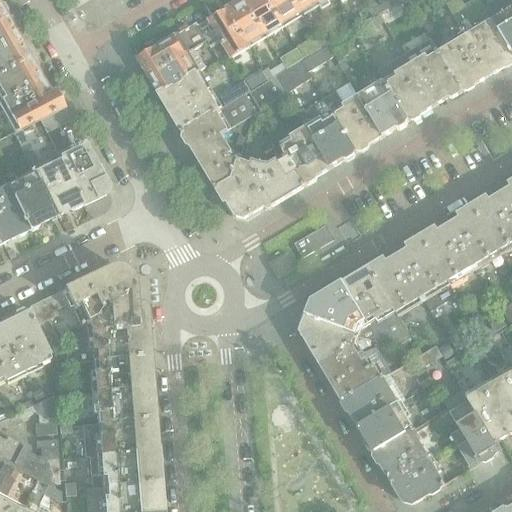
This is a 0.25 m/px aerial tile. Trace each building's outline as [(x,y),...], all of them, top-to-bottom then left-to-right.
[(284,28),(274,11),(272,12),(266,3),(267,0),(266,0),(245,0),(244,1),(250,10),(249,13),(254,23),(257,21),(267,38),(284,28)] [(301,17),(291,1),(289,2),(287,0),(266,0),(267,0),(266,3),(272,12),(274,11),(284,28),(301,17)] [(319,7),(314,0),(287,0),(289,2),(291,1),(301,17),(319,7)] [(330,0),(314,0),(319,7),(321,11),(331,5),(328,1),(330,0)] [(400,0),(385,0),(391,9),(402,3),(400,0)] [(511,63),(511,54),(484,8),(483,9),(478,0),(474,0),(464,6),(460,0),(442,0),(466,39),(439,55),(463,94),(511,63)] [(511,0),(497,0),(484,8),(511,54),(511,0)] [(267,38),(257,21),(254,23),(249,13),(250,10),(244,1),(243,2),(240,1),(234,4),(234,7),(226,11),(232,21),(231,24),(237,34),(239,32),(248,49),(267,38)] [(381,7),(370,13),(374,19),(379,16),(380,16),(385,13),(381,7)] [(248,49),(239,32),(237,34),(231,24),(232,21),(226,11),(225,12),(222,11),(217,15),(216,17),(198,28),(196,25),(188,29),(199,47),(206,43),(210,50),(211,49),(218,61),(225,57),(223,54),(226,52),(231,59),(248,49)] [(30,54),(26,48),(22,47),(12,29),(14,26),(10,19),(6,19),(5,17),(0,20),(0,74),(29,59),(28,58),(30,54)] [(184,56),(188,54),(200,72),(205,69),(194,50),(199,47),(188,29),(137,60),(149,79),(157,73),(161,74),(167,69),(168,66),(184,56)] [(332,43),(327,35),(317,41),(322,49),(332,43)] [(321,50),(314,38),(297,49),(304,60),(321,50)] [(463,94),(439,55),(429,61),(427,58),(411,67),(407,61),(415,56),(407,42),(398,47),(404,56),(378,72),(387,87),(409,123),(411,122),(414,123),(420,119),(421,116),(435,107),(449,99),(450,101),(463,94)] [(179,84),(195,74),(184,56),(168,66),(167,69),(161,74),(157,73),(149,79),(159,97),(168,91),(172,92),(178,87),(179,84)] [(355,80),(341,57),(335,60),(349,83),(355,92),(359,89),(353,81),(355,80)] [(61,110),(52,94),(49,96),(35,71),(37,68),(33,61),(30,61),(29,59),(0,74),(0,98),(6,110),(3,112),(15,134),(19,131),(61,110)] [(311,80),(300,63),(275,79),(285,96),(311,80)] [(273,80),(268,70),(262,73),(268,83),(273,80)] [(218,112),(195,74),(179,84),(178,87),(172,92),(168,91),(159,97),(182,134),(218,112)] [(285,96),(275,79),(273,80),(268,83),(250,94),(260,111),(285,96)] [(406,128),(407,124),(409,123),(387,87),(376,93),(374,90),(344,108),(335,93),(323,101),(356,155),(358,154),(362,154),(368,151),(369,147),(396,131),(400,131),(406,128)] [(238,99),(233,91),(223,97),(228,105),(238,99)] [(226,132),(242,123),(242,124),(257,114),(245,96),(218,112),(182,134),(216,191),(230,183),(239,160),(234,158),(221,136),(227,133),(226,132)] [(354,159),(355,156),(356,155),(323,101),(297,117),(305,131),(291,140),(293,144),(283,150),(305,188),(315,182),(316,179),(344,162),(347,163),(354,159)] [(45,133),(67,122),(61,110),(19,131),(20,133),(40,124),(45,133)] [(106,190),(72,130),(67,122),(45,133),(46,135),(51,144),(57,155),(83,207),(104,197),(106,190)] [(242,148),(245,139),(240,137),(236,145),(242,148)] [(31,149),(26,139),(18,143),(22,154),(31,149)] [(83,207),(57,155),(51,144),(38,151),(47,168),(34,175),(7,188),(27,232),(28,231),(31,233),(37,230),(38,227),(55,218),(70,211),(73,212),(83,207)] [(265,212),(305,188),(283,150),(260,163),(260,167),(239,160),(230,183),(216,191),(225,206),(225,205),(234,219),(236,218),(236,219),(237,219),(238,220),(242,222),(244,221),(245,221),(246,223),(260,214),(259,213),(260,212),(263,210),(265,212)] [(38,164),(31,151),(23,155),(24,157),(29,167),(29,168),(38,164)] [(24,157),(17,160),(22,170),(29,167),(24,157)] [(499,254),(511,246),(511,185),(511,186),(511,187),(511,190),(488,205),(486,201),(473,209),(499,254)] [(27,232),(7,188),(0,191),(0,244),(15,238),(18,239),(24,236),(25,233),(27,232)] [(447,285),(499,254),(473,209),(459,217),(462,221),(437,236),(434,232),(421,240),(447,285)] [(302,260),(334,241),(326,227),(294,246),(302,260)] [(395,316),(447,285),(421,240),(408,248),(410,252),(385,267),(383,263),(369,271),(395,316)] [(278,276),(279,278),(294,268),(287,256),(272,266),(273,268),(277,276),(278,276)] [(30,309),(48,347),(58,343),(48,322),(57,317),(53,311),(69,303),(82,330),(87,330),(90,330),(145,325),(144,315),(143,311),(140,309),(137,307),(135,307),(134,308),(132,287),(132,285),(130,280),(127,275),(123,272),(118,270),(112,270),(107,271),(30,309)] [(395,316),(369,271),(313,305),(312,306),(308,308),(304,318),(352,337),(356,328),(364,323),(379,345),(378,346),(383,354),(396,346),(397,348),(410,339),(395,316)] [(511,323),(511,304),(501,311),(509,325),(511,323)] [(48,358),(26,312),(0,324),(0,381),(2,380),(4,384),(41,366),(39,362),(48,358)] [(349,346),(352,337),(304,318),(300,328),(302,332),(302,334),(343,403),(381,381),(379,378),(378,379),(372,369),(368,371),(364,364),(361,365),(349,346)] [(507,327),(501,318),(490,326),(496,334),(507,327)] [(147,359),(145,325),(90,330),(87,330),(64,340),(66,365),(95,363),(147,359)] [(511,350),(510,347),(503,351),(511,367),(511,366),(511,350)] [(422,357),(417,360),(423,370),(442,358),(436,348),(422,357)] [(417,349),(408,354),(412,362),(417,360),(422,357),(417,349)] [(152,422),(147,359),(95,363),(95,370),(93,371),(94,394),(96,415),(99,415),(99,426),(152,422)] [(511,373),(494,384),(511,413),(511,373)] [(469,391),(463,380),(457,384),(464,395),(469,391)] [(407,425),(381,381),(343,403),(375,456),(412,433),(407,425)] [(511,435),(511,413),(494,384),(467,400),(468,401),(448,413),(455,425),(459,431),(463,438),(479,465),(480,466),(500,454),(495,445),(510,435),(511,435)] [(439,396),(433,386),(422,392),(429,402),(439,396)] [(44,398),(40,391),(31,395),(35,402),(44,398)] [(54,407),(53,397),(52,398),(43,402),(44,408),(54,407)] [(33,407),(30,401),(19,407),(21,412),(22,412),(33,407)] [(44,413),(44,408),(43,402),(36,405),(33,407),(34,414),(37,416),(44,413)] [(34,414),(33,407),(22,412),(25,418),(34,414)] [(25,418),(22,412),(21,412),(17,414),(22,424),(27,422),(25,418)] [(22,424),(17,414),(11,417),(16,427),(21,425),(22,424)] [(16,427),(11,417),(7,419),(5,420),(10,430),(16,427)] [(10,430),(5,420),(0,422),(0,423),(3,429),(4,433),(10,430)] [(157,485),(152,422),(99,426),(100,435),(97,435),(99,458),(89,459),(91,490),(157,485)] [(463,438),(459,431),(450,437),(454,444),(455,443),(463,438)] [(445,487),(412,433),(375,456),(402,502),(415,505),(445,487)] [(8,449),(12,441),(6,438),(4,442),(2,446),(4,447),(8,449)] [(479,465),(463,438),(455,443),(472,469),(479,465)] [(14,452),(18,444),(12,441),(8,449),(9,449),(14,452)] [(47,448),(47,442),(35,443),(36,450),(40,450),(47,449),(47,448)] [(27,453),(29,449),(23,446),(19,455),(24,457),(24,458),(27,453)] [(0,457),(4,460),(9,449),(8,449),(4,447),(0,454),(0,457)] [(9,462),(13,453),(14,452),(9,449),(4,460),(9,462)] [(48,460),(48,454),(47,449),(40,450),(40,457),(48,461),(48,460)] [(36,464),(36,457),(27,453),(24,458),(29,460),(34,463),(36,464)] [(18,467),(24,457),(19,455),(13,464),(18,467)] [(23,470),(29,460),(24,458),(24,457),(18,467),(19,468),(23,470)] [(49,466),(48,461),(40,457),(36,457),(36,464),(39,465),(44,468),(49,471),(49,466)] [(28,472),(34,463),(29,460),(23,470),(28,472)] [(34,475),(39,465),(36,464),(34,463),(28,472),(34,475)] [(0,474),(4,476),(8,467),(4,465),(3,464),(3,465),(0,470),(0,474)] [(39,478),(44,468),(39,465),(34,475),(39,478)] [(10,477),(13,470),(8,467),(4,476),(9,478),(10,477)] [(50,478),(49,472),(49,471),(44,468),(39,478),(50,484),(50,478)] [(60,487),(59,477),(50,478),(50,484),(56,487),(60,487)] [(159,511),(157,485),(91,490),(84,491),(86,511),(159,511)] [(49,496),(52,489),(47,487),(43,495),(50,499),(50,497),(49,496)] [(52,489),(49,496),(50,497),(50,499),(53,501),(58,492),(52,489)] [(0,511),(19,511),(0,501),(0,511)]
